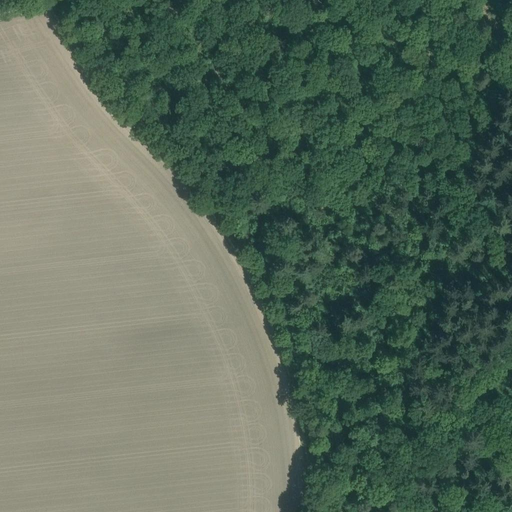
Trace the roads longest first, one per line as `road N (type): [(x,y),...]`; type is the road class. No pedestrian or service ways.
road 1 (track): [(304,449),(282,346),(209,209),(89,72),(45,3),(0,16)]
road 2 (track): [(361,470),(511,35)]
road 3 (tertiary): [(370,511),(511,361)]
